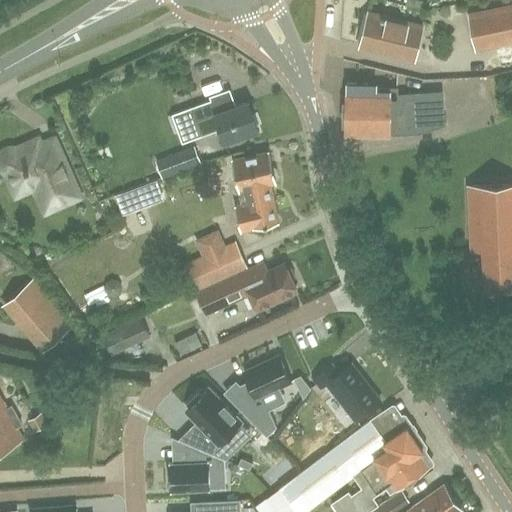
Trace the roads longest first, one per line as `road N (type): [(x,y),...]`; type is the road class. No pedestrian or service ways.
road 1 (residential): [(364,292),(187,366),(146,405),(132,454),(137,511)]
road 2 (tertiary): [(364,292),(305,103),(260,0)]
road 3 (tertiary): [(505,511),(364,292)]
road 4 (primary): [(0,75),(129,0)]
